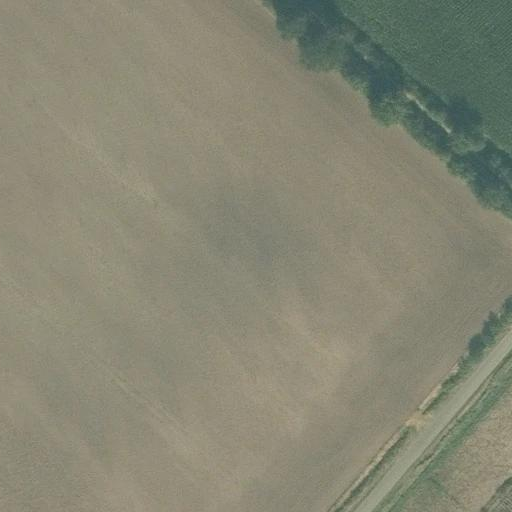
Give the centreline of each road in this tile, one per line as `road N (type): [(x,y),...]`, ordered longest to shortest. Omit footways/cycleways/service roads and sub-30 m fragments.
road 1 (track): [(287,0),(511,193)]
road 2 (unclassified): [(366,511),(511,344)]
